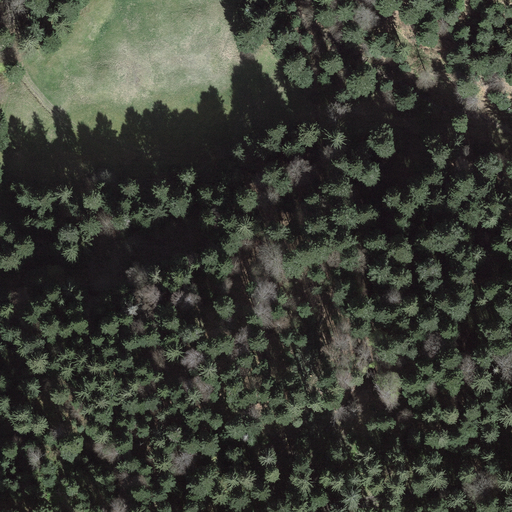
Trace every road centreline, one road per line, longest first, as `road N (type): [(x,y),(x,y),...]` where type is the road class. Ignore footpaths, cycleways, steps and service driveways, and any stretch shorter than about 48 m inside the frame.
road 1 (track): [(149,153),(92,137),(48,105),(22,68),(1,0)]
road 2 (track): [(511,466),(361,511)]
